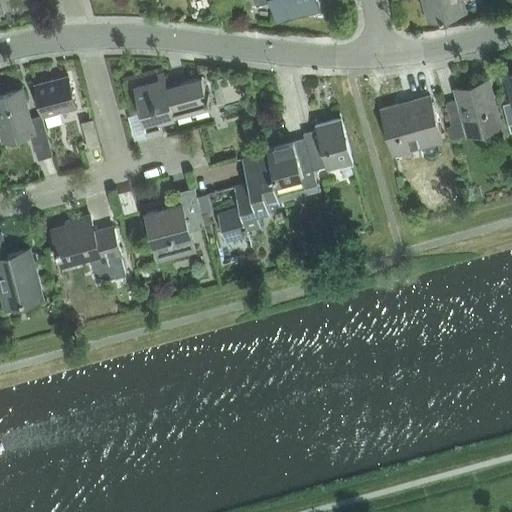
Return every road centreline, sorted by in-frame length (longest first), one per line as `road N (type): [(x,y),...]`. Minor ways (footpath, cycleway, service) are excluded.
road 1 (residential): [(381,55),(83,37)]
road 2 (residential): [(123,172),(83,37)]
road 3 (residential): [(381,55),(511,30)]
road 4 (residential): [(0,205),(123,172)]
